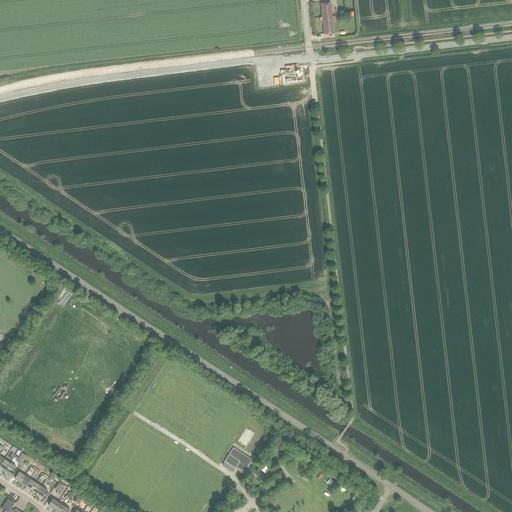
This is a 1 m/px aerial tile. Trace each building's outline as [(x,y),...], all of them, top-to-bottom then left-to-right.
[(321,34),(333,32),(329,3),(318,4),(321,34)] [(285,69),(274,70),(275,80),(286,79),(285,69)] [(67,291),(58,303),(61,305),(70,292),(67,291)] [(70,292),(61,305),(64,306),(72,294),(70,292)] [(252,460),(233,448),(224,461),(238,470),(239,468),(244,472),(252,460)] [(22,453),(17,461),(20,464),(26,456),(22,453)] [(6,469),(10,463),(5,459),(0,466),(3,468),(3,469),(5,470),(6,469)] [(6,469),(9,471),(8,472),(11,474),(16,467),(10,463),(6,469)] [(21,482),(25,475),(19,472),(16,470),(12,475),(15,477),(15,478),(18,480),(17,482),(20,483),(21,482)] [(26,486),(30,479),(25,475),(21,482),(24,484),(23,485),(25,487),(26,486)] [(32,489),(36,483),(30,479),(26,486),(29,488),(29,489),(31,491),(32,489)] [(37,493),(42,486),(36,483),(32,489),(35,492),(34,493),(37,494),(38,493),(37,493)] [(37,493),(38,493),(41,495),(40,496),(45,500),(49,494),(46,492),(48,490),(42,486),(37,493)] [(4,510),(3,511),(20,511),(16,509),(14,510),(11,508),(15,503),(8,499),(1,508),(4,510)] [(54,509),(59,502),(53,499),(49,505),(52,507),(51,508),(54,510),(54,509)] [(60,511),(64,506),(64,505),(61,504),(59,502),(54,509),(57,511),(56,511),(60,511)]
